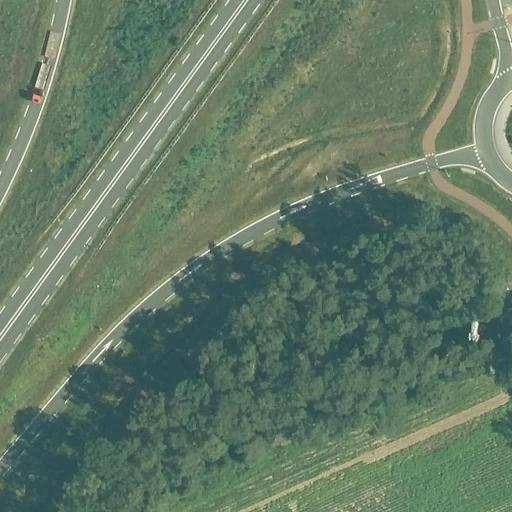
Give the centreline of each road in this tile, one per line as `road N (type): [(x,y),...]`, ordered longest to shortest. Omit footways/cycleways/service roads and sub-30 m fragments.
road 1 (trunk): [(0,470),(145,308),(247,234),(321,198),(485,155)]
road 2 (trunk): [(0,338),(245,0)]
road 3 (trunk): [(65,0),(30,126),(0,192)]
